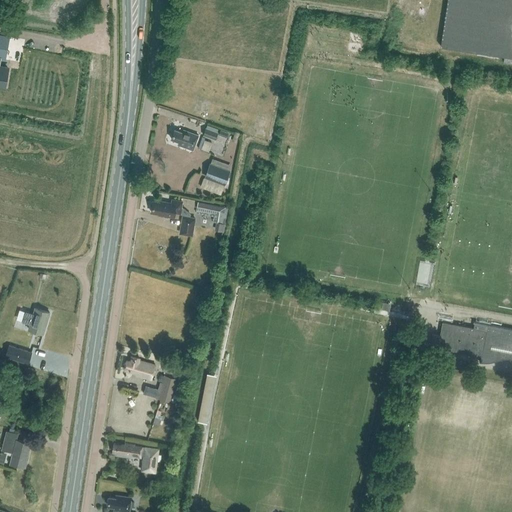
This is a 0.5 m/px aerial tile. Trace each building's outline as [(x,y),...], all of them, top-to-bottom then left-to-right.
[(511,0),(447,0),(441,46),(504,56),(503,62),(511,63),(511,0)] [(0,34),(0,58),(3,59),(5,59),(10,36),(0,34)] [(215,139),(218,132),(206,128),(204,135),(215,139)] [(183,129),(183,132),(175,129),(171,138),(179,141),(178,144),(193,150),(199,135),(183,129)] [(219,135),(226,138),(228,132),(221,130),(219,135)] [(229,140),(226,154),(233,156),(236,141),(229,140)] [(230,170),(210,163),(204,177),(225,185),(230,170)] [(224,185),(203,177),(200,187),(221,194),(224,185)] [(175,216),(175,213),(181,214),(183,200),(172,198),(171,203),(161,201),(161,203),(154,201),(152,211),(159,212),(159,214),(163,214),(164,217),(168,218),(169,215),(175,216)] [(227,206),(198,201),(197,208),(218,212),(217,222),(224,223),(227,206)] [(190,213),(183,208),(182,209),(181,213),(182,214),(179,233),(193,236),(196,217),(190,216),(190,213)] [(43,333),(50,312),(36,308),(34,313),(26,310),(22,321),(30,324),(29,329),(43,333)] [(511,328),(474,322),(472,328),(453,324),(443,322),(438,347),(448,349),(482,355),(481,360),(480,360),(480,362),(485,362),(491,362),(496,360),(498,360),(502,359),(509,358),(511,358),(511,328)] [(11,338),(14,328),(4,325),(0,335),(11,338)] [(9,345),(5,356),(28,363),(32,352),(9,345)] [(139,360),(139,358),(132,356),(130,361),(127,360),(124,368),(135,371),(134,374),(151,379),(155,365),(139,360)] [(163,370),(179,375),(181,366),(165,362),(163,370)] [(197,420),(206,421),(215,374),(205,372),(197,420)] [(160,398),(171,402),(178,378),(167,375),(165,383),(164,383),(160,398)] [(25,467),(31,442),(17,439),(18,433),(7,430),(2,449),(13,452),(10,463),(25,467)] [(142,450),(142,446),(135,445),(135,444),(125,442),(125,444),(114,443),(113,451),(117,452),(116,455),(133,457),(134,455),(141,456),(141,454),(144,455),(144,451),(142,450)] [(145,447),(144,451),(144,455),(142,470),(156,472),(159,448),(145,447)] [(109,496),(108,506),(115,506),(114,509),(130,511),(130,506),(134,506),(134,502),(131,501),(132,497),(119,495),(118,498),(109,496)] [(155,498),(153,511),(161,511),(162,511),(164,500),(155,498)] [(139,499),(137,511),(138,511),(145,511),(146,509),(147,500),(139,499)]
